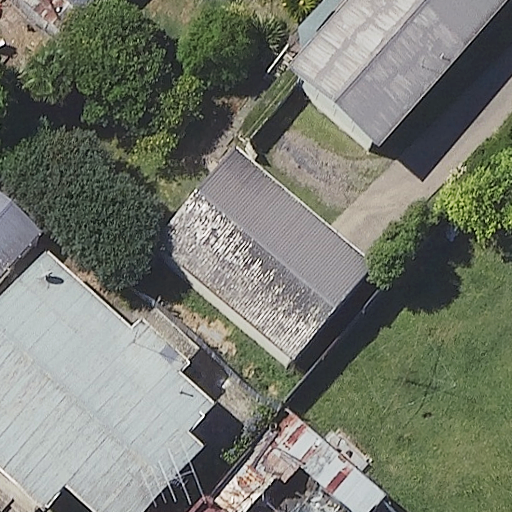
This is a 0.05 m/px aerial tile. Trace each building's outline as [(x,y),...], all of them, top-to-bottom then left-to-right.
[(43,0),(70,23),(89,0),(43,0)] [(334,0),(266,78),(360,161),(501,0),(334,0)] [(227,158),(147,253),(289,373),(369,278),(227,158)] [(0,209),(0,270),(31,237),(0,209)] [(204,413),(32,260),(0,295),(0,489),(25,511),(32,511),(45,498),(61,511),(135,511),(186,456),(174,446),(204,413)]
